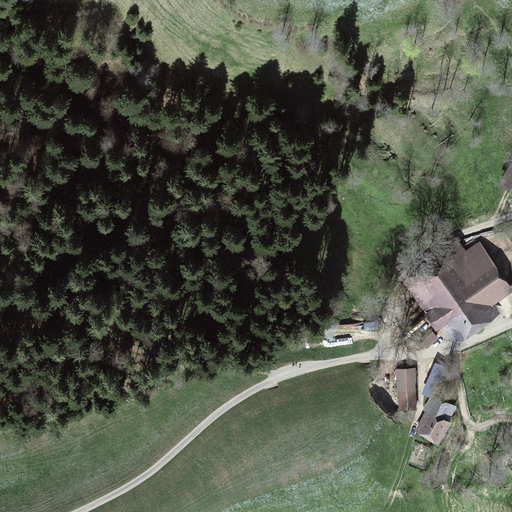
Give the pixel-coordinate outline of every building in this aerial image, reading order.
[(511,166),(502,183),(511,188),(511,166)] [(459,242),(405,278),(428,312),(426,313),(433,324),(435,323),(440,331),(450,324),(456,332),(490,310),(484,302),(506,287),(478,245),(466,252),(459,242)] [(430,329),(420,338),(426,345),(436,335),(430,329)] [(397,369),(399,407),(415,406),(413,368),(397,369)] [(446,418),(447,419),(455,404),(438,395),(421,426),(437,435),(446,418)]
